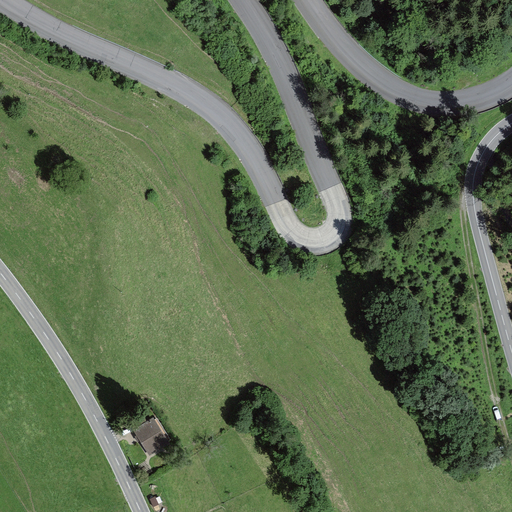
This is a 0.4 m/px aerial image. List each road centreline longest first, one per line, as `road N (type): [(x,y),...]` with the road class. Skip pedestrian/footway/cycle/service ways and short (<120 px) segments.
road 1 (unclassified): [(242,0),(288,82),(338,203),(341,223),(329,238),(306,242),(283,219),(227,121),(196,97),(56,33),(4,0)]
road 2 (tertiary): [(141,511),(54,348),(0,274)]
road 3 (track): [(468,196),(462,206),(476,295),(511,455)]
road 4 (unclassified): [(511,83),(452,105),(410,99),(362,65),(309,0)]
road 5 (tertiary): [(511,124),(476,160),(468,196),(511,351)]
